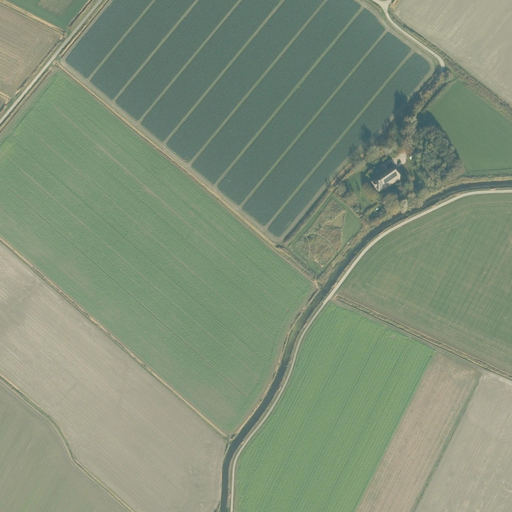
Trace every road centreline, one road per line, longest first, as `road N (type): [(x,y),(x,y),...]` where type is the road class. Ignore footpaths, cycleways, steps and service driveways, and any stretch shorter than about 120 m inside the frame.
road 1 (unknown): [(383,6),(384,16),(440,63),(404,116),(397,164)]
road 2 (unclassified): [(0,123),(102,0)]
